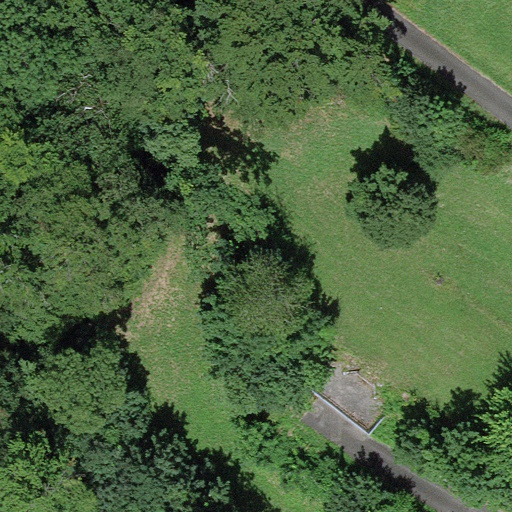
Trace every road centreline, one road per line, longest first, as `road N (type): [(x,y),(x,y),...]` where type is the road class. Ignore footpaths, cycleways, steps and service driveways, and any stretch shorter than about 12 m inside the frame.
road 1 (track): [(343,0),(511,114)]
road 2 (track): [(302,416),(460,511)]
